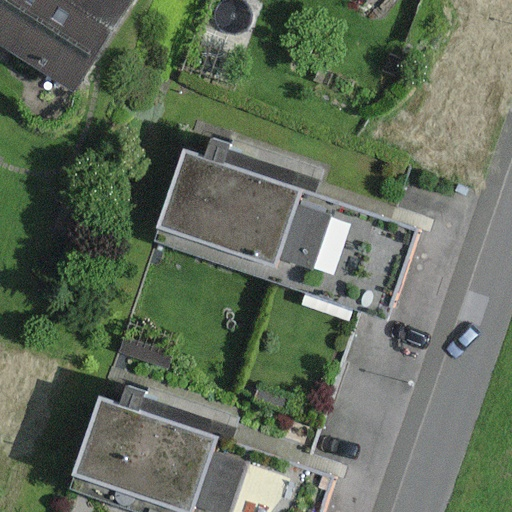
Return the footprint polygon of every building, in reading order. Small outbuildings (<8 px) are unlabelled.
[(0,0),(0,46),(77,95),(137,0),(0,0)] [(186,151),(155,242),(388,321),(419,230),(317,195),(325,170),(292,159),(288,170),(246,156),(247,152),(212,140),(206,158),(186,151)] [(97,200),(71,189),(55,227),(81,238),(97,200)] [(168,374),(179,341),(130,325),(119,357),(168,374)] [(293,398),(258,386),(253,401),(288,413),(293,398)] [(101,398),(70,489),(137,511),(323,511),(335,477),(232,443),(241,418),(208,406),(204,418),(162,403),(163,399),(128,387),(122,405),(101,398)]
